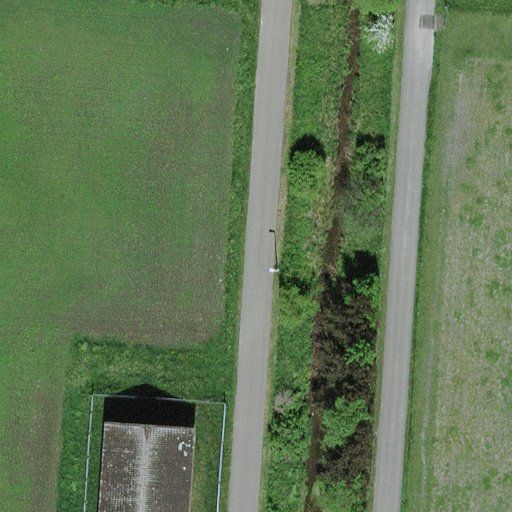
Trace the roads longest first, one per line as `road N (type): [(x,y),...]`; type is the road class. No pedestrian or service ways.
road 1 (unclassified): [(242,511),(280,0)]
road 2 (unclassified): [(380,511),(413,0)]
